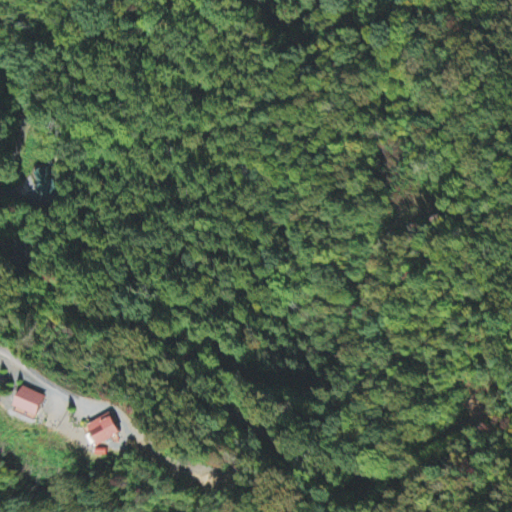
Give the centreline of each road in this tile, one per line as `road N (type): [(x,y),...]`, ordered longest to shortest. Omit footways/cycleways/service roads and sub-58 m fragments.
road 1 (residential): [(0,173),(15,153),(30,75),(12,0),(264,10),(291,22),(327,0)]
road 2 (residential): [(22,254),(81,313),(176,338),(205,396),(317,477)]
road 3 (residential): [(0,348),(115,411),(178,463),(207,466)]
